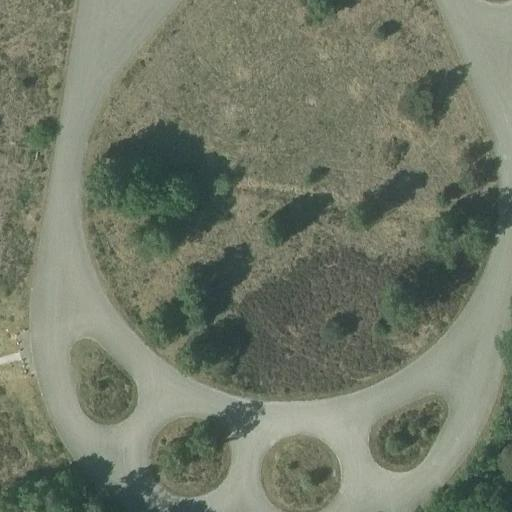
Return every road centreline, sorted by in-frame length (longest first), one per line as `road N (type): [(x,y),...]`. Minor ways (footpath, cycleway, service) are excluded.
road 1 (unknown): [(60,291),(180,383),(262,410),(371,398),(498,318)]
road 2 (unknown): [(60,291),(55,379),(75,442),(100,471),(181,511)]
road 3 (unknown): [(362,511),(479,401),(498,318)]
road 4 (unknown): [(74,80),(60,291)]
road 5 (unknown): [(511,147),(453,0)]
